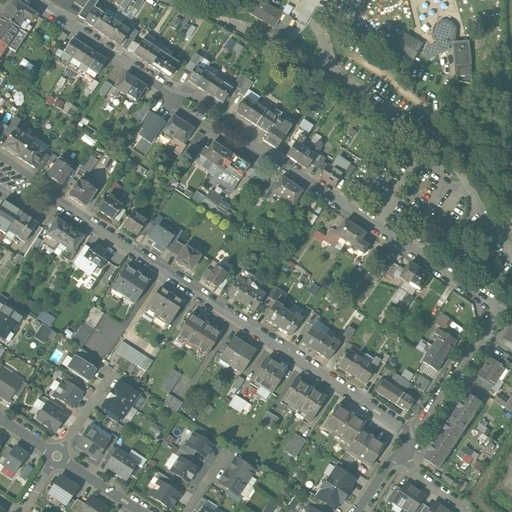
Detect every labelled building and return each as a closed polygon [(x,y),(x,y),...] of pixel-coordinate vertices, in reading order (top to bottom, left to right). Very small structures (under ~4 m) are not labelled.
[(76,0),(74,3),(83,9),(89,0),(76,0)] [(283,13),(260,0),(256,0),(248,14),(274,28),(283,13)] [(339,0),(310,0),(309,5),(313,6),(333,15),(339,0)] [(10,5),(2,18),(18,29),(6,46),(16,53),(32,28),(28,25),(31,22),(33,22),(37,16),(18,3),(10,5)] [(94,9),(84,23),(93,29),(102,15),(94,9)] [(293,19),(286,14),(282,21),(289,25),(293,19)] [(102,15),(93,29),(102,35),(111,20),(102,15)] [(172,26),(193,37),(199,27),(177,15),(172,26)] [(2,18),(0,20),(0,42),(6,46),(18,29),(2,18)] [(111,20),(102,35),(111,40),(120,26),(111,20)] [(442,24),(438,26),(436,29),(435,32),(435,34),(436,35),(444,51),(454,48),(454,44),(453,31),(453,30),(452,27),(450,25),(447,23),(442,24)] [(120,26),(111,40),(119,46),(129,32),(128,32),(120,26)] [(129,32),(119,46),(127,51),(138,33),(131,28),(128,32),(129,32)] [(422,45),(404,35),(394,53),(412,63),(422,45)] [(73,39),(64,53),(73,59),(82,45),(73,39)] [(143,41),(134,56),(143,62),(152,47),(143,41)] [(467,43),(454,44),(454,48),(456,75),(470,74),(467,43)] [(82,45),(73,59),(81,64),(89,50),(82,45)] [(152,47),(143,62),(151,67),(160,53),(152,47)] [(89,50),(81,64),(89,69),(97,56),(89,50)] [(160,53),(151,67),(160,73),(169,59),(160,53)] [(195,54),(185,69),(190,72),(192,72),(201,58),(195,54)] [(97,56),(89,69),(97,75),(106,61),(97,56)] [(192,72),(186,81),(196,87),(205,73),(205,72),(210,64),(201,58),(192,72)] [(169,59),(160,73),(169,79),(179,65),(169,59)] [(205,73),(196,87),(205,93),(214,78),(205,73)] [(125,74),(115,89),(126,96),(136,81),(125,74)] [(470,74),(456,75),(457,81),(471,84),(470,74)] [(214,78),(205,93),(214,99),(223,84),(214,78)] [(136,81),(126,96),(136,103),(146,87),(136,81)] [(248,81),(238,95),(244,98),(253,84),(248,81)] [(101,90),(106,95),(112,88),(107,84),(101,90)] [(223,84),(214,99),(223,105),(232,90),(223,84)] [(246,98),(236,114),(246,120),(256,105),(246,98)] [(71,101),(64,110),(73,117),(80,107),(71,101)] [(278,119),(256,105),(246,120),(268,135),(269,135),(273,129),(272,128),(278,119)] [(173,116),(163,131),(173,138),(183,123),(173,116)] [(87,123),(81,119),(78,124),(83,128),(87,123)] [(183,123),(173,138),(184,145),(194,130),(183,123)] [(9,128),(3,124),(0,128),(0,137),(2,138),(9,128)] [(15,129),(3,148),(20,159),(29,144),(32,140),(15,129)] [(285,137),(273,129),(269,135),(268,135),(263,141),(277,150),(285,137)] [(295,143),(286,156),(297,163),(306,150),(301,147),(308,136),(303,132),(296,143),(295,143)] [(194,141),(188,149),(192,152),(198,144),(194,141)] [(311,153),(306,150),(297,163),(307,170),(323,146),(318,142),(311,153)] [(208,151),(205,149),(200,156),(203,158),(213,165),(224,150),(213,143),(208,151)] [(44,154),(29,144),(20,159),(35,168),(44,154)] [(192,152),(190,157),(195,161),(204,148),(198,144),(192,152)] [(90,152),(80,145),(76,152),(85,159),(90,152)] [(213,165),(208,172),(214,176),(212,179),(232,192),(249,166),(224,150),(213,165)] [(349,165),(339,158),(333,167),(343,174),(349,165)] [(58,161),(57,161),(47,177),(61,186),(71,170),(65,166),(66,163),(59,159),(58,161)] [(156,163),(150,159),(143,168),(150,172),(156,163)] [(343,175),(328,165),(320,178),(335,188),(343,175)] [(282,178),(272,193),(282,200),(293,184),(282,178)] [(78,184),(72,180),(66,189),(72,193),(69,197),(86,208),(96,192),(80,181),(78,184)] [(202,184),(191,199),(213,214),(224,199),(202,184)] [(293,184),(282,200),(292,207),(303,191),(293,184)] [(109,195),(99,211),(114,221),(123,207),(112,200),(113,198),(109,195)] [(3,202),(0,206),(0,227),(3,229),(0,232),(0,241),(1,242),(7,232),(20,213),(3,202)] [(37,224),(20,213),(7,232),(24,243),(37,224)] [(147,222),(133,213),(123,228),(137,237),(147,222)] [(56,220),(41,244),(54,252),(59,244),(69,230),(63,225),(56,220)] [(337,233),(336,235),(340,238),(346,242),(357,227),(346,220),(337,233)] [(357,227),(346,242),(365,254),(370,246),(362,241),(367,234),(357,227)] [(166,234),(157,228),(150,240),(156,244),(154,248),(162,254),(172,238),(166,234)] [(337,233),(330,229),(323,240),(334,247),(340,238),(336,235),(337,233)] [(74,233),(69,230),(59,244),(65,248),(63,251),(65,252),(62,258),(69,263),(75,254),(73,252),(83,237),(75,232),(74,233)] [(41,241),(37,238),(31,247),(35,250),(41,241)] [(196,248),(189,243),(176,262),(177,263),(177,265),(181,267),(184,267),(191,272),(202,255),(195,250),(196,248)] [(111,256),(94,244),(84,258),(101,270),(111,256)] [(23,259),(16,254),(13,259),(20,264),(23,259)] [(213,261),(207,269),(212,272),(216,267),(218,264),(213,261)] [(410,262),(400,278),(410,285),(421,269),(410,262)] [(241,263),(233,275),(238,279),(243,270),(246,266),(241,263)] [(393,264),(386,275),(392,278),(398,267),(393,264)] [(150,282),(127,267),(112,290),(112,291),(113,290),(118,293),(119,291),(124,295),(122,298),(124,298),(125,296),(130,299),(130,300),(134,303),(133,305),(135,306),(150,282)] [(212,272),(206,282),(207,282),(205,285),(209,287),(210,284),(217,289),(218,288),(224,279),(227,274),(216,267),(212,272)] [(421,269),(410,285),(420,292),(431,276),(421,269)] [(238,279),(227,295),(241,304),(251,289),(257,279),(243,270),(238,279)] [(381,275),(374,270),(371,274),(368,278),(376,283),(381,275)] [(224,279),(218,288),(223,291),(228,282),(224,279)] [(313,283),(308,291),(314,296),(319,287),(313,283)] [(183,304),(160,289),(145,312),(168,328),(184,304),(183,304)] [(256,292),(251,289),(241,304),(254,313),(265,296),(257,291),(256,292)] [(406,294),(400,290),(395,297),(401,302),(406,294)] [(275,303),(265,319),(278,328),(288,313),(293,305),(283,298),(285,294),(282,292),(275,302),(275,303)] [(413,298),(406,294),(401,302),(408,306),(413,298)] [(11,302),(0,295),(0,313),(5,306),(7,307),(11,302)] [(0,313),(0,338),(5,341),(8,337),(11,336),(23,318),(7,307),(5,306),(0,313)] [(94,308),(84,322),(94,329),(104,315),(94,308)] [(40,310),(36,318),(43,322),(48,315),(40,310)] [(294,317),(288,313),(278,328),(292,337),(303,320),(295,315),(294,317)] [(206,323),(192,314),(177,337),(207,356),(222,333),(209,325),(208,327),(204,325),(206,323)] [(319,317),(314,314),(307,324),(312,327),(319,317)] [(452,320),(442,314),(436,325),(445,331),(452,320)] [(84,322),(70,342),(80,349),(94,329),(84,322)] [(511,324),(503,338),(511,343),(511,324)] [(51,331),(42,325),(34,338),(43,344),(51,331)] [(313,327),(302,344),(315,352),(325,337),(319,333),(321,332),(313,327)] [(348,327),(341,339),(347,344),(355,332),(348,327)] [(439,338),(432,347),(446,356),(456,342),(437,329),(434,334),(439,338)] [(234,337),(219,360),(220,360),(221,358),(232,365),(245,345),(234,337)] [(325,337),(315,352),(329,361),(340,344),(332,339),(331,341),(325,337)] [(152,363),(123,343),(116,353),(146,373),(152,363)] [(245,345),(232,365),(242,372),(240,374),(241,375),(256,352),(245,345)] [(352,346),(339,367),(352,376),(362,360),(354,354),(357,349),(352,346)] [(432,347),(426,357),(421,354),(418,359),(436,371),(446,356),(432,347)] [(80,349),(75,356),(90,365),(95,358),(80,349)] [(392,354),(387,350),(380,361),(385,364),(392,354)] [(75,356),(66,368),(88,383),(97,370),(90,365),(75,356)] [(493,385),(491,389),(497,393),(511,367),(511,363),(502,357),(499,363),(505,367),(493,385)] [(490,358),(478,376),(493,385),(505,367),(499,363),(490,358)] [(267,359),(261,369),(260,368),(250,383),(258,389),(260,387),(271,394),(286,372),(267,359)] [(370,365),(362,360),(352,376),(365,385),(379,364),(374,360),(370,365)] [(15,377),(1,368),(0,370),(0,396),(5,400),(7,398),(9,400),(12,395),(21,382),(21,381),(20,383),(14,379),(15,377)] [(172,370),(160,389),(170,395),(182,376),(172,370)] [(411,385),(394,373),(389,381),(406,392),(411,385)] [(79,384),(64,374),(60,379),(64,381),(76,389),(79,384)] [(430,382),(420,376),(414,386),(424,392),(430,382)] [(239,377),(232,387),(238,391),(245,381),(239,377)] [(312,389),(296,379),(282,400),(289,405),(290,404),(298,409),(312,389)] [(76,389),(64,381),(61,385),(60,385),(56,391),(57,392),(54,396),(71,408),(81,393),(76,389)] [(144,391),(129,381),(126,386),(138,395),(140,397),(144,391)] [(21,382),(12,395),(17,398),(26,385),(21,382)] [(126,386),(119,382),(111,395),(130,407),(138,395),(126,386)] [(410,400),(383,382),(375,393),(407,414),(414,404),(409,401),(410,400)] [(298,409),(298,410),(306,416),(304,419),(310,423),(326,398),(312,389),(298,409)] [(482,403),(467,393),(453,415),(468,425),(482,403)] [(130,407),(111,395),(103,407),(109,411),(119,418),(122,420),(130,407)] [(170,395),(163,404),(178,413),(184,404),(170,395)] [(235,396),(228,406),(240,413),(246,403),(235,396)] [(63,409),(49,400),(46,405),(60,414),(63,409)] [(60,414),(46,405),(42,412),(39,412),(37,415),(38,417),(37,419),(44,424),(43,425),(49,429),(50,428),(56,432),(65,418),(60,414)] [(365,424),(338,406),(323,428),(351,446),(361,431),(365,424)] [(119,418),(109,411),(106,416),(116,423),(119,418)] [(278,419),(267,412),(261,422),(271,429),(278,419)] [(468,425),(453,415),(438,437),(453,447),(468,425)] [(482,417),(477,426),(488,433),(493,423),(482,417)] [(88,419),(78,434),(83,437),(88,429),(89,429),(93,422),(88,419)] [(83,437),(76,447),(86,453),(98,435),(89,429),(88,429),(83,437)] [(384,446),(361,431),(351,446),(346,453),(370,468),(384,446)] [(213,446),(194,433),(186,445),(196,452),(205,458),(213,446)] [(98,435),(86,453),(96,460),(103,450),(108,442),(98,435)] [(108,442),(103,450),(108,453),(118,438),(112,435),(108,442)] [(294,435),(284,451),(295,458),(305,442),(294,435)] [(453,447),(438,437),(424,459),(439,469),(453,447)] [(184,443),(179,450),(191,458),(196,452),(186,445),(184,443)] [(8,447),(1,457),(6,460),(13,450),(8,447)] [(6,460),(2,466),(14,474),(27,455),(15,447),(6,460)] [(117,450),(106,467),(116,473),(127,457),(117,450)] [(191,458),(179,450),(175,456),(179,458),(180,458),(191,465),(194,460),(191,458)] [(127,457),(116,473),(126,480),(137,464),(127,457)] [(179,458),(171,471),(188,483),(197,470),(191,465),(180,458),(179,458)] [(244,465),(235,458),(227,471),(246,484),(254,472),(254,471),(244,465)] [(261,469),(248,460),(244,465),(254,471),(254,472),(258,474),(261,469)] [(339,470),(336,468),(336,469),(338,470),(334,476),(331,476),(326,483),(346,496),(351,489),(350,488),(355,480),(339,470)] [(246,484),(227,471),(219,484),(228,490),(238,496),(246,484)] [(174,482),(159,473),(155,478),(159,481),(170,488),(174,482)] [(77,488),(60,477),(48,494),(63,504),(66,506),(70,499),(77,488)] [(159,481),(149,495),(171,509),(180,495),(170,488),(159,481)] [(320,489),(315,496),(317,497),(317,498),(326,504),(335,510),(340,502),(341,504),(346,496),(326,483),(322,490),(320,489)] [(401,490),(393,502),(402,508),(415,489),(405,483),(401,490)] [(396,486),(386,501),(392,505),(393,502),(401,490),(396,486)] [(415,489),(402,508),(407,511),(414,511),(420,502),(425,496),(415,489)] [(238,496),(228,490),(225,495),(238,504),(242,498),(238,496)] [(315,496),(312,494),(308,499),(322,509),(326,504),(317,498),(316,498),(317,497),(315,496)] [(105,511),(108,509),(90,497),(80,511),(105,511)] [(202,498),(194,510),(197,511),(199,511),(203,506),(204,507),(207,502),(202,498)] [(70,499),(66,506),(63,504),(60,508),(65,511),(68,511),(75,502),(70,499)] [(319,511),(322,509),(308,499),(304,505),(308,507),(316,511),(319,511)] [(262,511),(271,511),(276,504),(269,500),(262,511)] [(420,502),(414,511),(421,511),(425,506),(420,502)] [(430,509),(428,511),(442,511),(444,509),(435,502),(430,509)]
